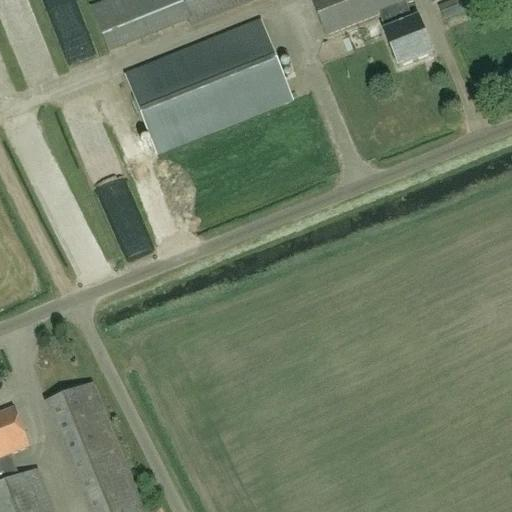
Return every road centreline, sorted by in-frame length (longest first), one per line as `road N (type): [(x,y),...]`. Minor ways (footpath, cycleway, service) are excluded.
road 1 (unclassified): [(75,301),(511,126)]
road 2 (unclassified): [(75,301),(180,511)]
